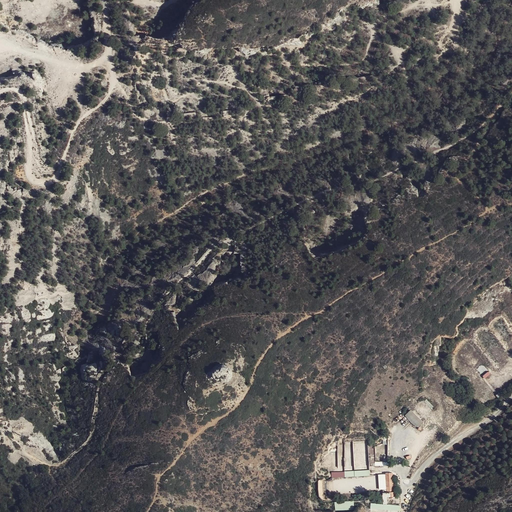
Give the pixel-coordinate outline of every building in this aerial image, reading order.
[(421,420),(411,410),(406,416),(416,425),(421,420)] [(345,442),(346,455),(357,454),(357,458),(355,458),(356,468),(369,466),(367,440),(345,442)] [(382,442),(376,442),(376,453),(380,453),(380,454),(388,454),(388,441),(382,441),(382,442)] [(386,489),(385,473),(378,474),(379,490),(386,489)] [(354,510),(354,501),(335,502),(335,511),(354,510)] [(398,506),(370,503),(370,509),(398,511),(398,506)]
